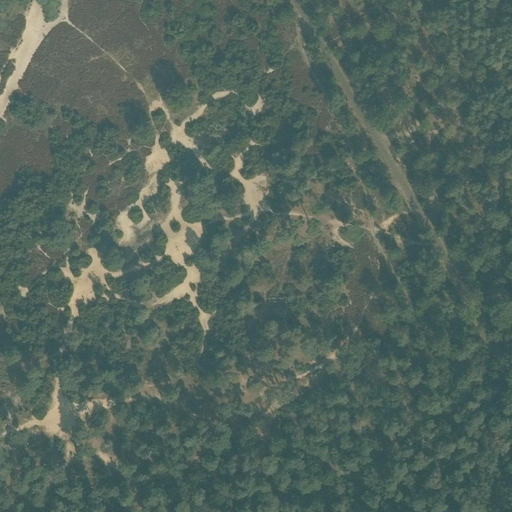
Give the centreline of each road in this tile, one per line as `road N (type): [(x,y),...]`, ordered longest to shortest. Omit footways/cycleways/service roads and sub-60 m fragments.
road 1 (track): [(511,384),(428,206),(295,0)]
road 2 (track): [(0,120),(64,0)]
